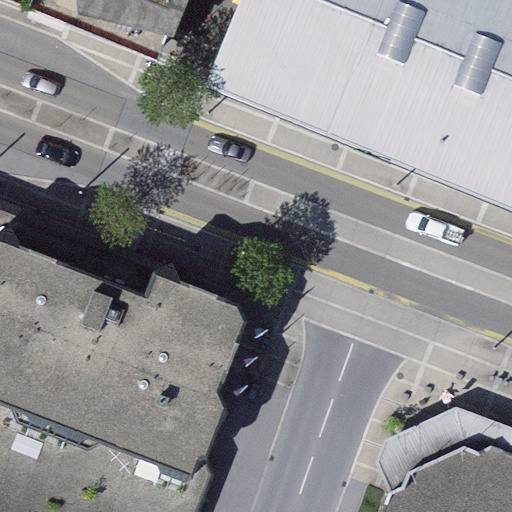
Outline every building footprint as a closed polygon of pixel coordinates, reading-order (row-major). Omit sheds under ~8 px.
[(60,0),(172,40),(189,0),(60,0)] [(195,0),(185,28),(203,35),(216,0),(195,0)] [(511,0),(244,0),(207,90),(347,147),(511,213),(511,0)] [(0,203),(0,511),(203,511),(245,298),(0,203)] [(511,511),(511,422),(463,404),(392,438),(383,459),(397,498),(391,511),(511,511)]
